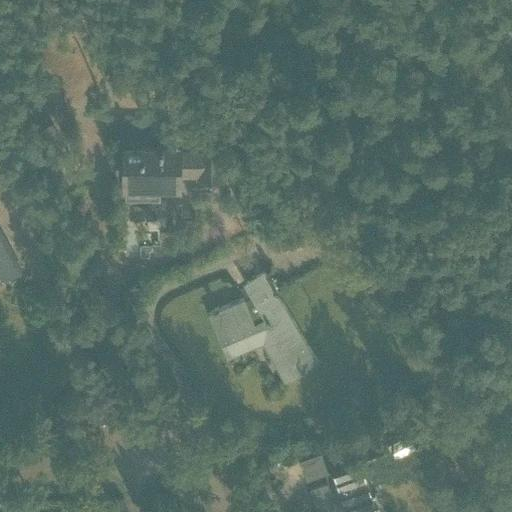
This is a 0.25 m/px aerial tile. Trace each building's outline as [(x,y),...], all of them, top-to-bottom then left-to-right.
[(45,165),(67,155),(53,123),(31,134),(45,165)] [(8,140),(1,143),(0,143),(0,162),(15,157),(8,140)] [(160,186),(179,186),(179,168),(199,168),(199,179),(223,179),(223,151),(199,151),(199,154),(179,154),(179,151),(163,151),(163,145),(161,145),(161,147),(126,147),(126,157),(124,157),(124,170),(126,170),(126,180),(160,180),(160,186)] [(324,211),(301,223),(315,251),(335,242),(338,240),(324,211)] [(0,279),(19,269),(0,233),(0,279)] [(338,240),(335,242),(345,261),(356,255),(346,236),(338,240)] [(140,246),(140,257),(150,257),(150,251),(152,251),(152,246),(140,246)] [(256,329),(264,343),(285,381),(305,370),(318,361),(264,271),(246,281),(254,294),(219,308),(219,307),(214,309),(214,310),(208,313),(222,344),(256,329)] [(384,453),(363,459),(335,469),(338,479),(310,489),(316,506),(330,501),(329,498),(338,495),(339,498),(341,498),(345,511),(348,511),(378,502),(374,489),(394,481),(384,453)]
